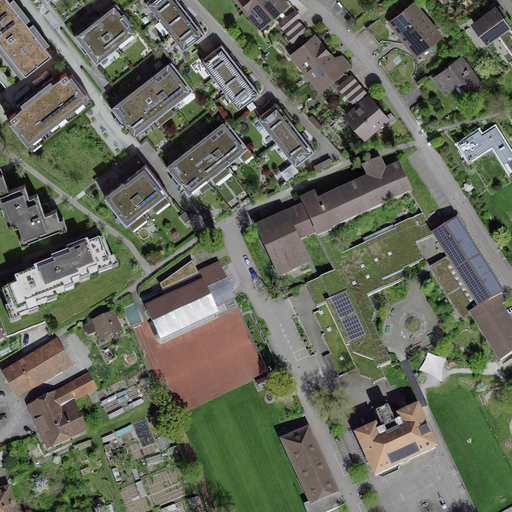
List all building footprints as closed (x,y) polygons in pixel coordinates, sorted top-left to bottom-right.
[(9,0),(0,0),(0,54),(17,78),(50,53),(9,0)] [(150,0),(148,2),(160,18),(179,4),(175,0),(150,0)] [(235,0),(246,13),(262,0),(235,0)] [(262,0),(246,13),(260,29),(289,5),(284,0),(262,0)] [(388,21),(403,40),(430,19),(415,0),(388,21)] [(113,4),(76,32),(96,58),(133,30),(113,4)] [(173,34),(191,20),(179,4),(160,18),(173,34)] [(511,28),(495,4),(471,21),(486,44),(500,35),(511,53),(511,28)] [(301,17),(296,11),(279,25),(284,31),(298,20),(301,17)] [(430,19),(403,40),(416,57),(443,36),(430,19)] [(202,34),(191,20),(173,34),(183,48),(202,34)] [(307,31),(298,20),(284,31),(294,42),(307,31)] [(289,55),(307,76),(333,55),(315,34),(289,55)] [(215,77),(234,63),(221,45),(201,59),(215,77)] [(333,55),(307,76),(319,90),(350,66),(343,56),(334,57),(333,55)] [(463,55),(432,76),(445,94),(460,83),(469,97),(485,85),(463,55)] [(131,89),(151,115),(188,88),(168,62),(131,89)] [(247,79),(234,63),(215,77),(227,93),(247,79)] [(47,82),(70,112),(88,98),(66,68),(47,82)] [(357,82),(352,76),(339,87),(344,93),(357,82)] [(257,93),(247,79),(227,93),(238,108),(257,93)] [(26,98),(49,128),(70,112),(47,82),(26,98)] [(357,82),(344,93),(353,104),(366,93),(357,82)] [(151,115),(131,89),(113,103),(132,129),(151,115)] [(369,93),(344,114),(366,140),(391,119),(369,93)] [(30,142),(49,128),(26,98),(7,112),(30,142)] [(258,118),(277,142),(295,128),(276,104),(258,118)] [(186,150),(206,177),(245,148),(225,121),(186,150)] [(314,151),(295,128),(277,142),(296,165),(314,151)] [(478,132),(457,145),(468,162),(493,147),(504,165),(508,162),(511,168),(511,154),(496,128),(481,137),(478,132)] [(244,161),(253,154),(249,149),(240,156),(244,161)] [(189,190),(206,177),(186,150),(169,164),(189,190)] [(299,207),(254,228),(278,279),(310,264),(300,242),(316,234),(317,237),(412,193),(398,162),(386,167),(381,158),(362,167),(366,177),(318,199),(315,192),(296,200),(299,207)] [(106,192),(126,219),(164,190),(143,164),(106,192)] [(7,191),(0,193),(0,207),(4,218),(12,215),(21,238),(59,224),(53,206),(42,210),(35,193),(26,196),(22,186),(7,191)] [(366,244),(342,254),(328,260),(335,275),(307,286),(319,313),(314,315),(323,336),(341,377),(374,361),(377,369),(391,363),(372,323),(375,315),(368,298),(407,281),(403,272),(424,261),(417,245),(434,237),(432,233),(433,232),(423,215),(365,240),(366,244)] [(434,237),(478,309),(502,295),(457,218),(433,232),(432,233),(434,237)] [(69,255),(52,261),(62,291),(74,286),(73,284),(82,281),(80,276),(109,266),(99,239),(67,251),(69,255)] [(50,295),(62,291),(52,261),(34,267),(36,271),(16,278),(19,286),(3,292),(14,322),(39,313),(37,309),(53,303),(50,295)] [(165,299),(147,307),(161,340),(218,315),(215,308),(235,299),(219,264),(161,290),(165,299)] [(507,302),(502,295),(478,309),(468,315),(497,363),(511,353),(511,322),(502,305),(507,302)] [(114,313),(92,322),(100,342),(122,333),(114,313)] [(56,340),(1,373),(16,399),(72,366),(56,340)] [(88,374),(28,406),(47,450),(86,432),(73,402),(97,390),(88,374)] [(376,422),(354,432),(374,476),(437,447),(418,403),(395,413),(398,419),(394,420),(388,407),(376,412),(382,426),(379,428),(376,422)] [(329,511),(344,506),(309,427),(280,440),(309,503),(304,505),(307,511),(329,511)] [(17,511),(10,487),(0,489),(0,511),(17,511)]
